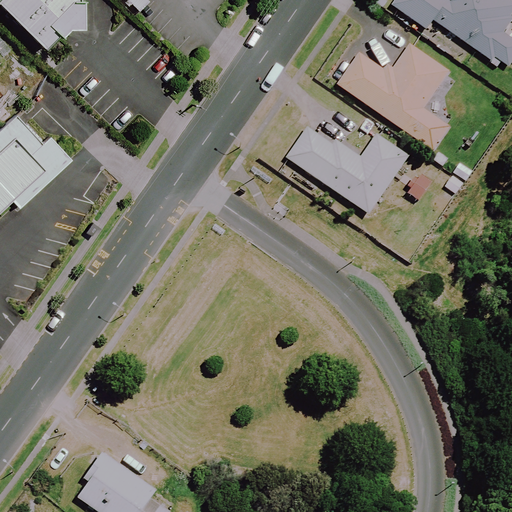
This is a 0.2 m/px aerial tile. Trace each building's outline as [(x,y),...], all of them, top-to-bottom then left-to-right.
[(0,0),(0,15),(40,56),(86,11),(74,0),(0,0)] [(511,59),(511,45),(503,40),(511,27),(511,19),(509,17),(511,12),(511,0),(395,0),(387,12),(420,35),(428,23),(502,74),(511,59)] [(386,64),(381,71),(358,55),(336,87),(432,152),(449,128),(422,110),(447,74),(408,47),(394,69),(386,64)] [(42,147),(15,117),(0,130),(0,214),(13,203),(18,209),(72,160),(51,138),(42,147)] [(331,146),(307,129),(286,160),(367,216),(406,160),(375,138),(361,159),(335,141),(331,146)] [(161,511),(164,508),(95,461),(66,502),(81,511),(161,511)]
